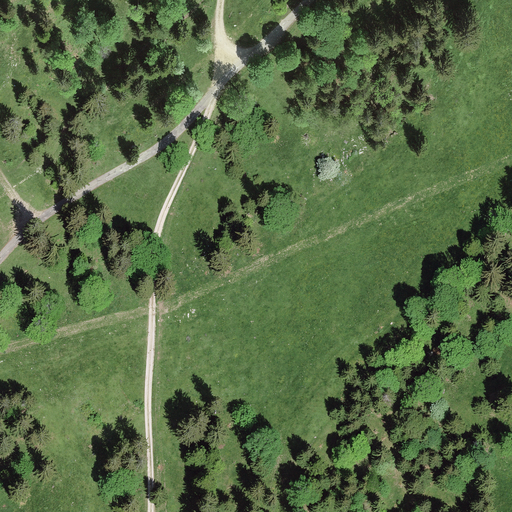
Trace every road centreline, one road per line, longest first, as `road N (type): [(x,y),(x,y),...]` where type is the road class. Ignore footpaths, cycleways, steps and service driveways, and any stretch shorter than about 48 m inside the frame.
road 1 (track): [(215,91),(155,251),(151,511)]
road 2 (unclassified): [(312,0),(167,141),(60,206),(0,260)]
